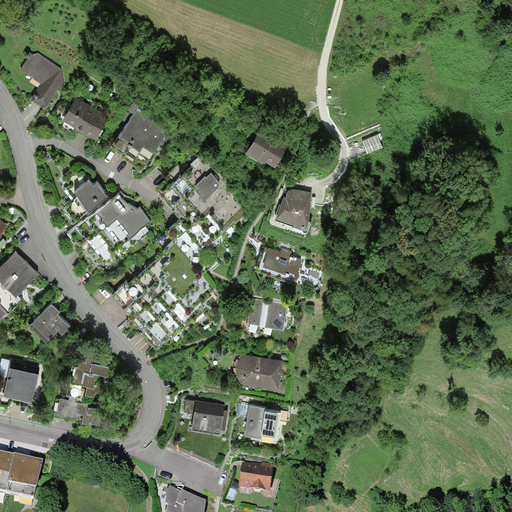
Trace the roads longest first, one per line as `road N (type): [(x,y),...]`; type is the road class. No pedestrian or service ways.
road 1 (residential): [(0,425),(120,446),(149,425),(154,407),(140,366),(58,270),(30,192)]
road 2 (track): [(337,0),(321,89),(339,168),(315,186)]
road 3 (residential): [(18,144),(47,139),(152,199),(169,217)]
